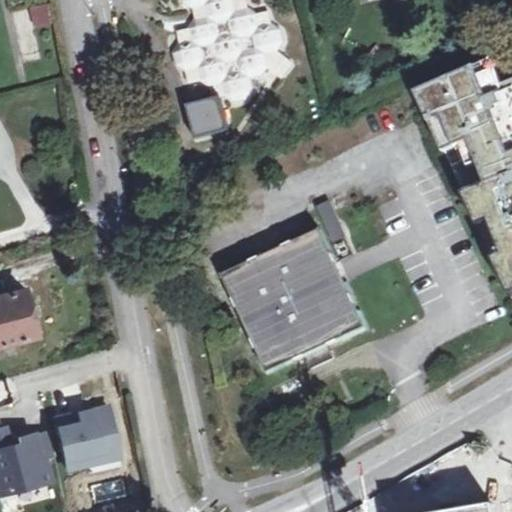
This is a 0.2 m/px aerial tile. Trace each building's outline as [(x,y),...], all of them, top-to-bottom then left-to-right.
[(180,0),(182,5),(191,10),(193,23),(187,32),(175,35),(178,46),(172,57),(175,69),(184,74),(187,87),(200,85),(209,90),(212,102),(223,100),(234,107),(245,104),(253,93),(250,82),(262,80),(268,70),(279,68),(277,55),(284,46),(280,34),(271,27),(268,15),(256,18),(246,11),(244,1),(244,0),(180,0)] [(51,5),(33,7),(35,27),(53,25),(51,5)] [(511,102),(494,62),(422,95),(447,151),(469,141),(486,183),(466,193),(511,295),(511,102)] [(265,376),(306,358),(325,348),(365,330),(321,232),(221,278),(265,376)] [(368,305),(379,301),(369,276),(358,280),(368,305)] [(37,306),(30,307),(26,290),(0,295),(0,344),(37,336),(32,318),(39,316),(37,306)] [(325,348),(306,358),(309,365),(328,356),(325,348)] [(124,459),(110,403),(78,411),(80,421),(56,427),(68,473),(124,459)] [(4,428),(0,429),(0,494),(49,481),(44,460),(40,461),(33,435),(17,439),(19,444),(9,447),(4,428)]
